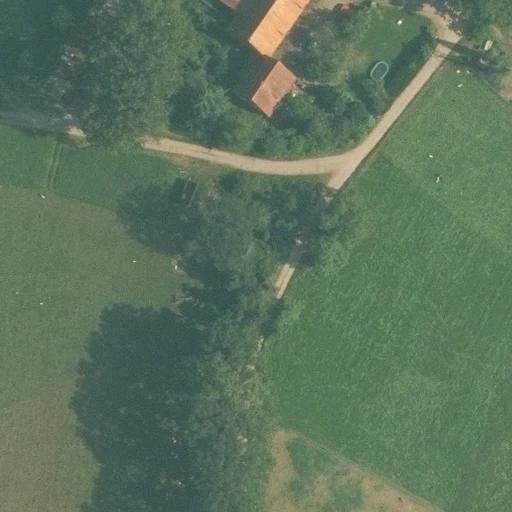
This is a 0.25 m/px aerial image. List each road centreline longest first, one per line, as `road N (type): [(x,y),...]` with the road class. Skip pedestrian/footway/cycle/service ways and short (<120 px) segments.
road 1 (track): [(243,511),(249,400),(303,259),(354,159)]
road 2 (track): [(354,159),(0,122)]
road 3 (track): [(354,159),(402,88),(500,0)]
